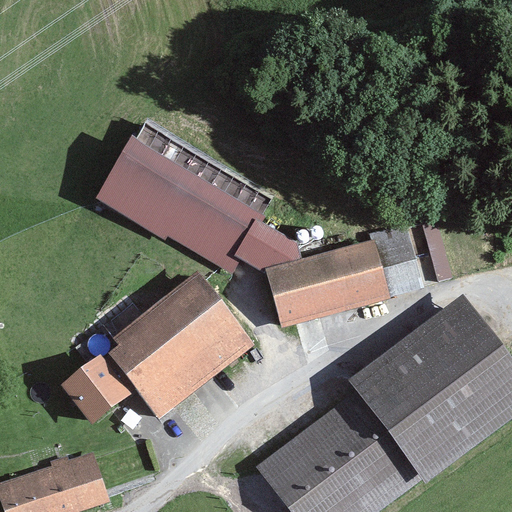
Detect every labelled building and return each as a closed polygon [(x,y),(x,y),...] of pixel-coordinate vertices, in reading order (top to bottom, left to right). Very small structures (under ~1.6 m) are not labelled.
[(267,223),(134,147),(101,205),(234,281),(244,264),(264,229),(267,223)] [(452,281),(438,224),(423,228),(438,284),(452,281)] [(303,267),(267,277),(282,331),(424,292),(406,227),(369,237),(372,248),(303,267)] [(267,277),(303,267),(297,249),(264,229),(244,264),(267,277)] [(309,239),(309,241),(311,243),(312,244),(315,245),(317,245),(319,244),(321,243),(322,241),(323,239),(323,236),(322,234),(320,232),(318,231),(316,231),(314,231),(311,232),(310,234),(309,236),(309,239)] [(300,248),(301,249),(303,249),(305,249),(306,249),(308,247),(309,246),(309,244),(309,242),(308,241),(307,239),(305,238),(303,238),(301,239),(300,240),(299,241),(298,243),(298,245),(299,246),(300,248)] [(120,354),(108,363),(159,427),(255,350),(198,279),(114,346),(120,354)] [(354,398),(256,473),(286,511),(385,511),(417,488),(424,497),(511,429),(511,367),(462,303),(348,390),(354,398)] [(103,364),(63,395),(93,435),(134,404),(103,364)] [(52,470),(0,487),(0,503),(2,511),(101,511),(111,509),(94,456),(69,464),(68,459),(50,464),(52,470)]
